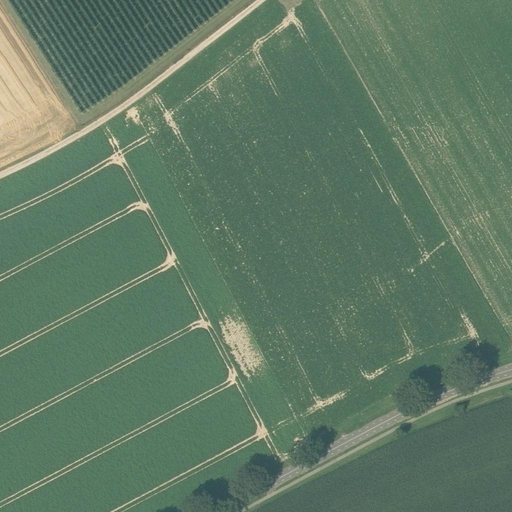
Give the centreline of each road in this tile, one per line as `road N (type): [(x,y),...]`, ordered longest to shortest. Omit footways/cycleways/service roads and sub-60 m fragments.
road 1 (tertiary): [(218,511),(424,402),(511,368)]
road 2 (track): [(0,176),(121,108),(263,0)]
